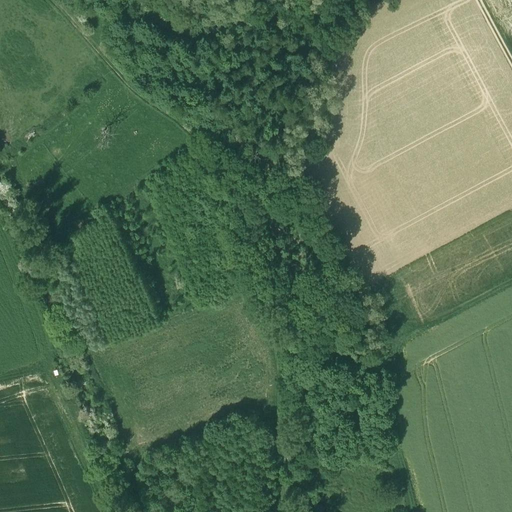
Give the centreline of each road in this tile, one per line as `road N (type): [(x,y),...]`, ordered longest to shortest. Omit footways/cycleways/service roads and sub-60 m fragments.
road 1 (track): [(54,0),(129,86),(190,131),(211,165),(247,288),(281,362),(283,511)]
road 2 (track): [(409,511),(387,411),(392,345),(306,161),(328,131),(332,45),(359,16),(392,0)]
road 3 (track): [(91,364),(253,300)]
road 4 (track): [(392,345),(511,282)]
